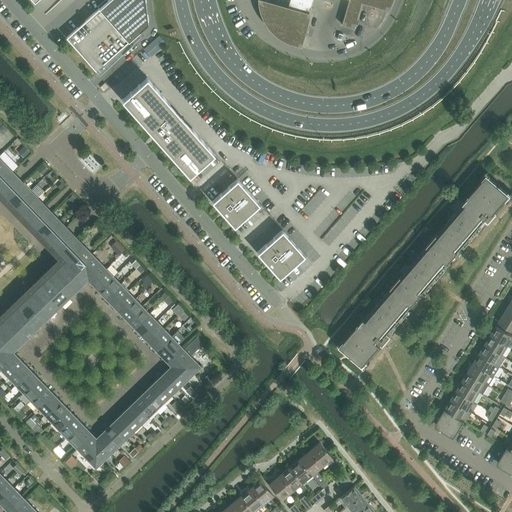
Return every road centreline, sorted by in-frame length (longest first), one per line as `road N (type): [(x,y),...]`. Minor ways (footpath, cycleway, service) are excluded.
road 1 (secondary): [(180,0),(196,45),(225,83),(272,114),(321,125),(373,119),(424,94),(456,61),(486,0)]
road 2 (unclassified): [(275,304),(4,0)]
road 3 (secondary): [(460,0),(417,72),(381,95),(330,106),(282,97),(245,75),(219,46),(200,0)]
road 4 (residential): [(411,422),(511,258)]
